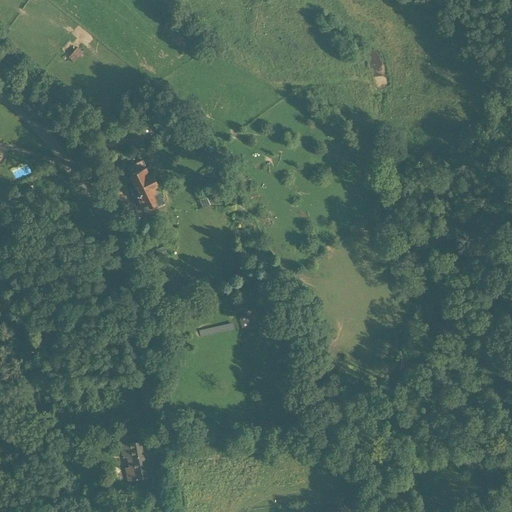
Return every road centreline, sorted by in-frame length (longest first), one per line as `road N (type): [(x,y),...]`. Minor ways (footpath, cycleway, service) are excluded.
road 1 (unclassified): [(166,511),(124,261)]
road 2 (residential): [(109,226),(48,140),(0,96)]
road 3 (track): [(165,84),(138,94),(98,128),(92,167)]
